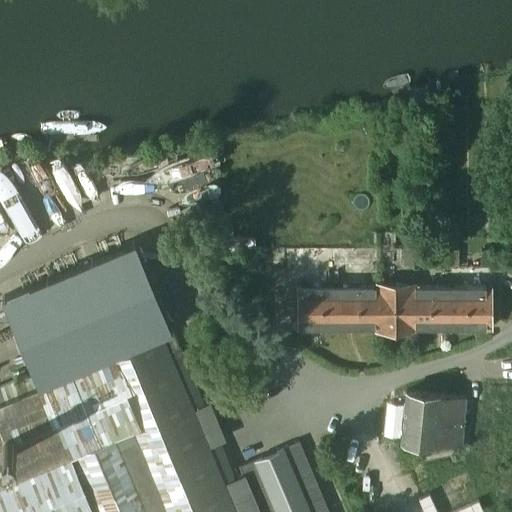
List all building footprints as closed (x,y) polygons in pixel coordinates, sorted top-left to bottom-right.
[(0,240),(11,234),(0,214),(0,240)] [(225,239),(226,253),(255,251),(254,237),(225,239)] [(41,383),(0,400),(0,511),(329,511),(299,440),(241,465),(244,473),(225,481),(162,332),(173,328),(136,240),(127,244),(2,296),(35,369),(35,370),(41,383)] [(460,248),(438,249),(439,266),(460,265),(460,248)] [(404,249),(404,266),(423,266),(423,249),(404,249)] [(491,249),(481,249),(481,267),(491,267),(491,249)] [(377,285),(377,327),(396,327),(396,284),(377,285)] [(396,284),(396,327),(413,327),(413,285),(413,284),(396,284)] [(341,285),(299,285),(300,285),(300,326),(341,326),(341,285)] [(341,326),(376,325),(377,325),(377,327),(377,285),(375,285),(341,285),(341,326)] [(413,285),(413,327),(414,327),(414,326),(431,326),(431,285),(413,285)] [(449,285),(441,285),(431,285),(431,326),(449,326),(449,285)] [(449,326),(466,326),(468,326),(468,285),(449,285),(449,326)] [(468,285),(468,326),(491,326),(490,285),(468,285)] [(466,395),(405,390),(401,438),(462,444),(466,395)]
